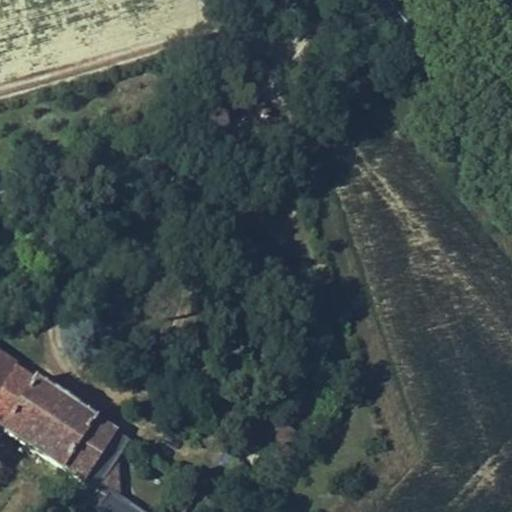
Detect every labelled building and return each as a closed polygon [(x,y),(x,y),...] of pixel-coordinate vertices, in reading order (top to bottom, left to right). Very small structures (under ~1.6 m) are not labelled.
[(0,393),(13,374),(0,365),(0,393)] [(90,421),(13,374),(0,393),(0,437),(56,474),(90,421)] [(120,475),(136,451),(90,421),(56,474),(66,480),(107,506),(102,511),(147,511),(130,501),(120,475)] [(292,434),(277,424),(258,450),(275,461),(292,434)] [(292,434),(275,461),(289,471),(305,443),(292,434)] [(186,511),(200,493),(136,451),(120,475),(130,501),(147,511),(186,511)]
